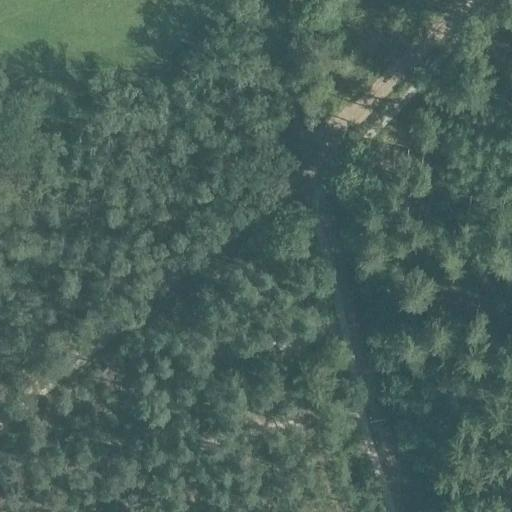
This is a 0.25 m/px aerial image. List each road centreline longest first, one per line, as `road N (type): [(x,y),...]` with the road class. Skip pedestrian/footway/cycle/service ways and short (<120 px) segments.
road 1 (track): [(0,421),(312,168)]
road 2 (track): [(312,168),(402,511)]
road 3 (track): [(467,0),(312,168)]
road 4 (track): [(312,168),(264,0)]
